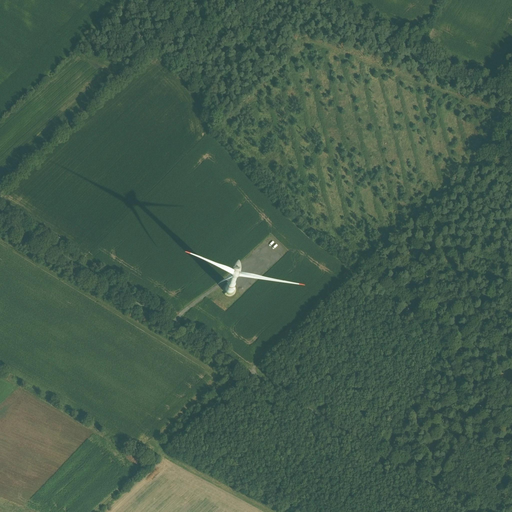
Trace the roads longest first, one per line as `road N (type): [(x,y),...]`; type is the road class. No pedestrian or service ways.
road 1 (track): [(0,231),(444,511)]
road 2 (track): [(237,382),(511,118)]
road 3 (track): [(511,115),(310,42),(226,118)]
